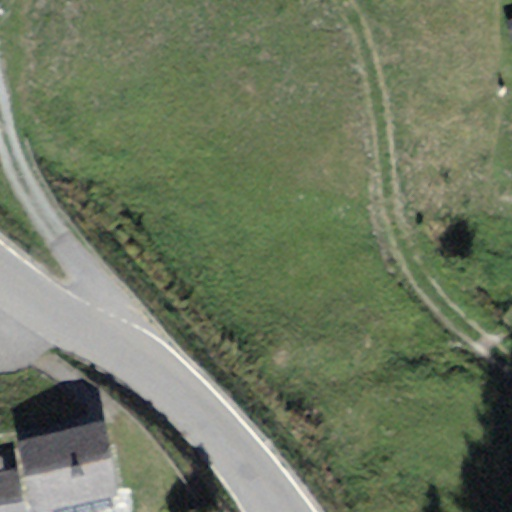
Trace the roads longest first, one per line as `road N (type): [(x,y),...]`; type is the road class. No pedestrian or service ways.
road 1 (track): [(511,364),(491,352),(428,279),(396,219),(378,62),(352,0)]
road 2 (unclassified): [(0,263),(209,417),(283,511)]
